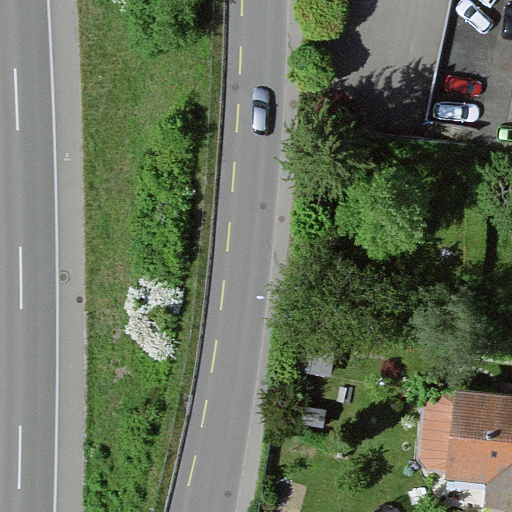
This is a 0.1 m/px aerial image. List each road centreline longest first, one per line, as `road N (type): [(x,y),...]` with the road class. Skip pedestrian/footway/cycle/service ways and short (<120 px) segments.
road 1 (tertiary): [(261,0),(243,270),(199,511)]
road 2 (motorway): [(17,511),(21,292),(12,0)]
